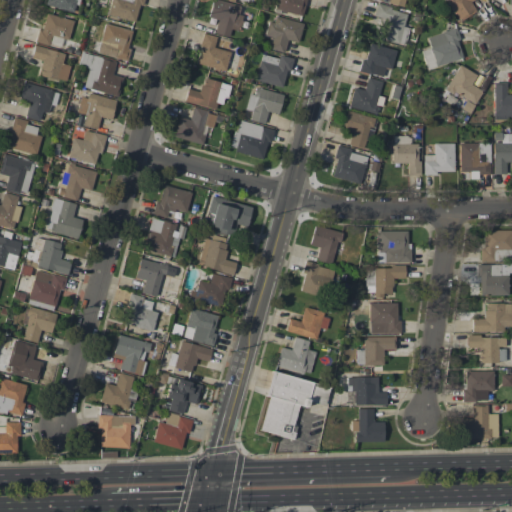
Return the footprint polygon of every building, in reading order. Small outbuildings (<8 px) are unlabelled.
[(77,0),(45,0),(45,5),(75,12),(77,0)] [(110,0),(107,15),(136,22),(140,0),(110,0)] [(213,33),(228,37),(230,28),(238,31),(242,15),(238,13),(240,5),(219,0),(211,0),(207,17),(217,20),(213,33)] [(306,0),(276,0),(274,9),(303,16),(306,0)] [(475,9),(470,3),(472,0),(443,0),(460,21),(475,9)] [(404,44),(408,28),(403,26),(406,11),(376,5),(373,16),(384,18),(380,39),(404,44)] [(48,45),(51,35),(68,39),(73,20),(44,13),(36,42),(48,45)] [(266,36),(271,37),(269,48),(284,52),(287,40),(297,42),(302,23),(271,15),(266,36)] [(126,59),(132,29),(103,23),(96,53),(126,59)] [(429,48),(421,50),(425,68),(462,59),(455,29),(426,36),(429,48)] [(229,51),(213,47),(216,36),(203,33),(196,63),(225,71),(229,51)] [(360,71),(381,77),(384,67),(391,69),(395,50),(367,43),(360,71)] [(61,63),(64,52),(33,46),(30,57),(42,60),(38,75),(65,81),(69,65),(61,63)] [(118,95),(121,76),(112,74),(115,60),(82,54),(80,66),(88,67),(83,88),(118,95)] [(292,58),(278,55),(277,58),(261,54),(254,80),(281,87),(286,69),(290,70),(292,58)] [(476,75),(459,64),(445,87),(473,104),(482,91),(471,84),(476,75)] [(229,85),(203,77),(199,92),(187,88),(184,101),(214,110),(216,103),(223,105),(229,85)] [(347,106),(376,114),(381,97),(377,96),(381,81),(367,77),(363,90),(353,87),(347,106)] [(57,92),(23,82),(18,98),(28,101),(24,116),(39,121),(41,111),(47,113),(50,104),(53,106),(57,92)] [(493,120),(511,119),(511,94),(505,94),(506,82),(493,82),(493,120)] [(249,93),(245,108),(251,110),(249,120),(263,123),(266,111),(277,114),(282,94),(256,87),(254,95),(249,93)] [(96,129),(99,117),(110,119),(115,100),(81,92),(76,113),(84,115),(82,126),(96,129)] [(201,144),(204,134),(202,133),(204,124),(210,125),(214,113),(192,107),(189,119),(178,117),(173,137),(201,144)] [(343,129),(350,130),(348,145),(368,149),(374,117),(346,112),(343,129)] [(35,155),(40,136),(35,134),(37,125),(14,119),(6,147),(35,155)] [(264,157),(270,128),(236,120),(230,150),(264,157)] [(104,135),(84,129),(81,140),(71,137),(66,156),(96,164),(104,135)] [(511,132),(492,133),(492,174),(505,174),(505,161),(511,161),(511,132)] [(408,135),(391,136),(392,163),(406,163),(406,174),(418,174),(417,143),(409,143),(408,135)] [(459,172),(489,172),(489,142),(458,143),(459,172)] [(453,143),(433,143),(433,154),(422,154),(423,173),(453,172),(453,143)] [(337,147),(330,176),(359,183),(366,154),(337,147)] [(4,189),(26,193),(33,161),(3,154),(0,164),(0,173),(7,175),(4,189)] [(77,200),(79,188),(90,190),(95,171),(64,163),(56,194),(77,200)] [(153,214),(165,217),(168,208),(184,213),(190,192),(161,184),(153,214)] [(0,226),(13,230),(19,206),(15,205),(17,196),(3,192),(0,202),(0,226)] [(71,217),(75,204),(53,197),(44,229),(76,239),(81,219),(71,217)] [(250,205),(210,197),(207,212),(212,213),(208,229),(233,234),(235,222),(247,224),(250,205)] [(174,257),(182,225),(150,217),(142,249),(174,257)] [(315,260),(331,264),(340,232),(314,225),(308,244),(318,247),(315,260)] [(408,231),(378,230),(377,262),(408,262),(408,231)] [(481,230),(481,261),(511,261),(511,230),(481,230)] [(226,243),(203,238),(197,266),(232,274),(235,262),(223,259),(226,243)] [(69,262),(57,259),(61,243),(43,239),(36,266),(66,274),(69,262)] [(161,274),(172,277),(175,267),(139,258),(134,278),(143,280),(140,292),(155,296),(161,274)] [(333,269),(305,262),(298,290),(326,297),(333,269)] [(507,295),(507,271),(511,270),(511,263),(477,264),(478,295),(507,295)] [(404,278),(403,266),(365,267),(365,295),(383,295),(383,292),(392,292),(392,278),(404,278)] [(63,277),(35,269),(27,298),(55,306),(63,277)] [(192,298),(219,308),(230,278),(212,272),(208,283),(198,280),(192,298)] [(152,300),(130,295),(123,323),(151,331),(156,312),(150,310),(152,300)] [(396,302),(368,303),(368,333),(399,333),(399,320),(396,320),(396,302)] [(502,331),(502,326),(511,325),(511,302),(483,303),(483,318),(471,319),(471,332),(502,331)] [(55,312),(27,307),(20,338),(37,342),(39,330),(50,332),(55,312)] [(218,315),(189,308),(181,337),(210,345),(218,315)] [(285,331),(315,338),(318,327),(325,329),(329,314),(302,308),(299,321),(288,318),(285,331)] [(142,374),(148,342),(117,335),(113,353),(122,355),(119,369),(142,374)] [(394,336),(362,336),(362,351),(356,351),(356,364),(382,364),(382,349),(394,349),(394,336)] [(504,336),(466,336),(466,351),(478,351),(479,362),(504,361),(504,336)] [(314,351),(306,349),(308,340),(293,337),(290,349),(279,347),(274,366),(308,374),(314,351)] [(208,361),(210,348),(180,341),(173,368),(191,372),(194,358),(208,361)] [(35,347),(19,342),(11,373),(36,380),(41,362),(31,359),(35,347)] [(463,401),(486,401),(487,390),(492,391),(492,371),(463,370),(463,401)] [(272,371),(312,383),(309,393),(305,406),(299,404),(291,431),(295,432),(293,439),(260,429),(269,396),(265,395),(268,382),(272,371)] [(104,382),(99,402),(127,408),(129,400),(133,401),(136,391),(129,389),(132,376),(117,373),(114,385),(104,382)] [(377,377),(346,376),(346,391),(354,391),(354,405),(385,405),(385,392),(376,391),(377,377)] [(26,384),(0,377),(0,411),(18,416),(26,384)] [(200,383),(168,377),(162,409),(183,413),(185,401),(196,404),(200,383)] [(461,439),(497,438),(496,414),(487,414),(486,405),(470,406),(471,418),(461,418),(461,439)] [(383,441),(382,421),(372,421),(372,408),(356,408),(356,442),(383,441)] [(182,448),(189,418),(166,413),(164,423),(157,421),(152,442),(182,448)] [(128,448),(129,424),(133,424),(133,416),(98,414),(97,446),(128,448)] [(0,453),(16,453),(15,434),(19,434),(19,422),(2,422),(2,426),(0,426),(0,453)]
